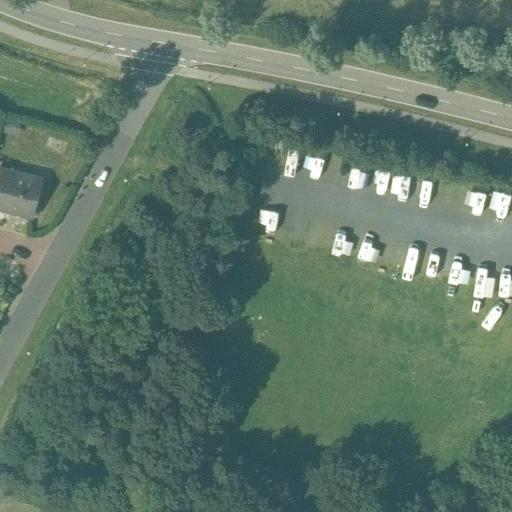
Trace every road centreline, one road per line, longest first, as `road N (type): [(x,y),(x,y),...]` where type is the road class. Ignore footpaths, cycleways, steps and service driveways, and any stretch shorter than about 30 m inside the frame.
road 1 (secondary): [(161,41),(511,117)]
road 2 (residential): [(161,41),(50,263)]
road 3 (secondary): [(5,0),(161,41)]
